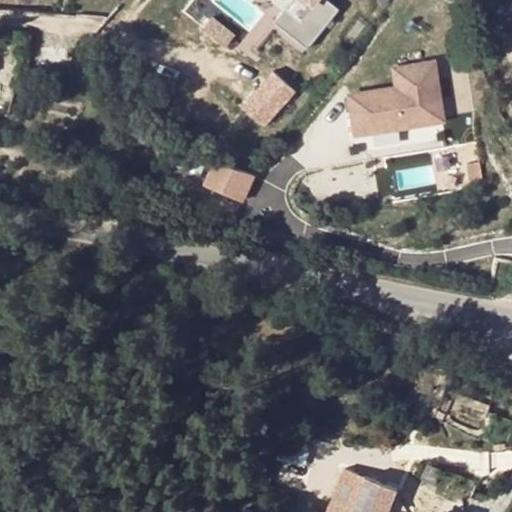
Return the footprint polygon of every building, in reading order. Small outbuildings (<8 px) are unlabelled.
[(289,0),(282,10),(314,37),(338,7),(330,0),(289,0)] [(282,10),(274,20),(307,46),(314,37),(282,10)] [(350,93),(356,130),(442,117),(433,60),(393,66),(396,85),(350,93)] [(273,69),(242,105),(265,124),(296,88),(273,69)] [(216,155),(205,181),(243,198),(254,171),(216,155)] [(467,162),(470,179),(482,177),(479,160),(467,162)] [(329,506),(342,511),(386,511),(394,491),(363,478),(358,492),(337,484),(329,506)] [(393,511),(400,494),(394,491),(386,511),(393,511)]
